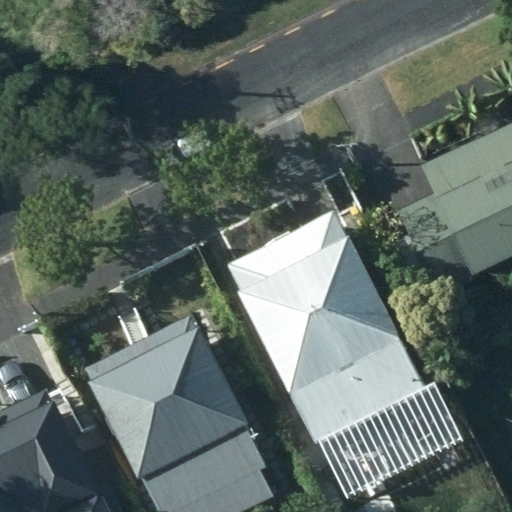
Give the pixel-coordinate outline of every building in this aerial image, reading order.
[(511,130),(425,171),(439,200),(400,217),(411,239),(392,249),(411,289),(430,279),(442,303),(475,286),(478,291),(511,274),(511,130)] [(428,393),(340,222),(232,277),(247,305),(243,307),(316,450),(351,432),(379,486),(450,450),(422,396),(428,393)] [(252,434),(196,328),(88,381),(141,491),(148,487),(159,511),(260,511),(276,504),(262,477),(268,475),(249,436),(252,434)] [(0,511),(122,511),(111,489),(103,494),(56,403),(8,425),(0,410),(0,511)] [(354,511),(344,491),(322,501),(327,511),(354,511)]
